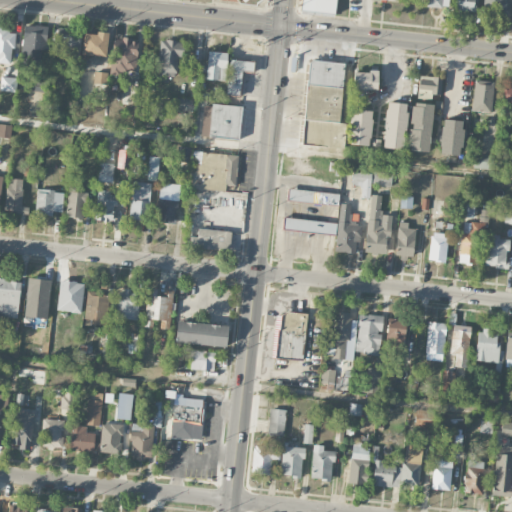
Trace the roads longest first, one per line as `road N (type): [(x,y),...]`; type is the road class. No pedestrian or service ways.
road 1 (residential): [(511,302),(0,245)]
road 2 (tertiary): [(230,511),(286,0)]
road 3 (residential): [(328,511),(0,474)]
road 4 (tertiary): [(283,26),(48,0)]
road 5 (tertiary): [(511,53),(283,26)]
